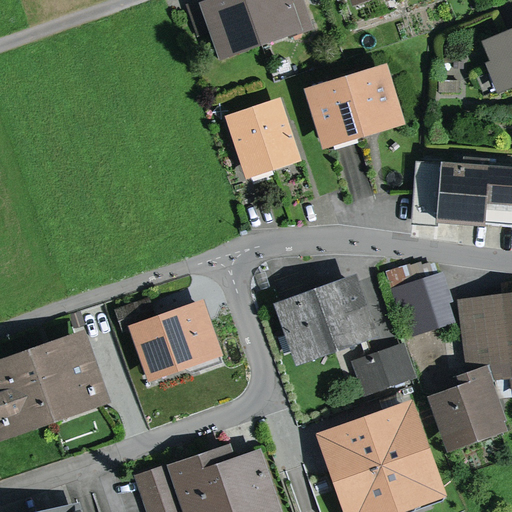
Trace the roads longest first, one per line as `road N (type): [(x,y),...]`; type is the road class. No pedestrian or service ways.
road 1 (residential): [(0,496),(259,400),(266,380),(223,256)]
road 2 (residential): [(223,256),(299,241),(397,243),(511,262)]
road 3 (residential): [(0,330),(223,256)]
road 4 (track): [(0,41),(121,0)]
